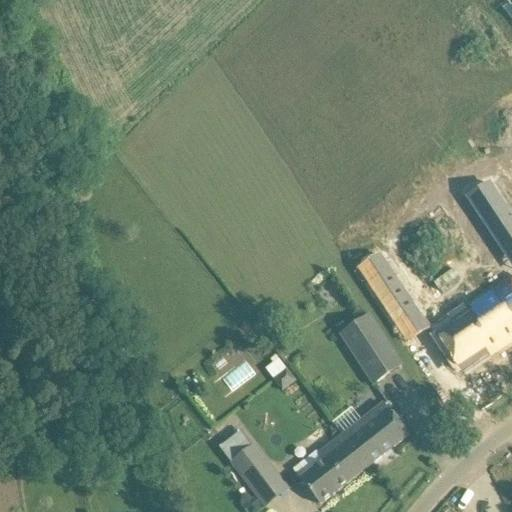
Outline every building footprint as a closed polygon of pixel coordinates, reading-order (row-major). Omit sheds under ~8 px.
[(511,118),(511,48),(487,64),(500,84),(492,89),(510,119),(511,118)] [(511,219),(499,200),(482,211),(509,251),(511,248),(511,219)] [(390,272),(370,285),(397,325),(417,312),(390,272)] [(476,306),(476,307),(503,349),(511,342),(511,282),(490,297),(494,302),(480,312),(476,306)] [(476,307),(436,333),(462,373),(489,355),(491,357),(503,349),(476,307)] [(369,316),(342,335),(375,385),(403,366),(369,316)] [(249,360),(223,372),(230,387),(256,375),(249,360)] [(371,466),(410,436),(385,404),(343,437),(353,452),(358,448),(371,466)] [(320,505),(371,466),(358,448),(353,452),(343,437),(320,455),(316,451),(293,469),(301,480),(320,505)] [(231,463),(267,509),(293,490),(256,444),(231,463)]
